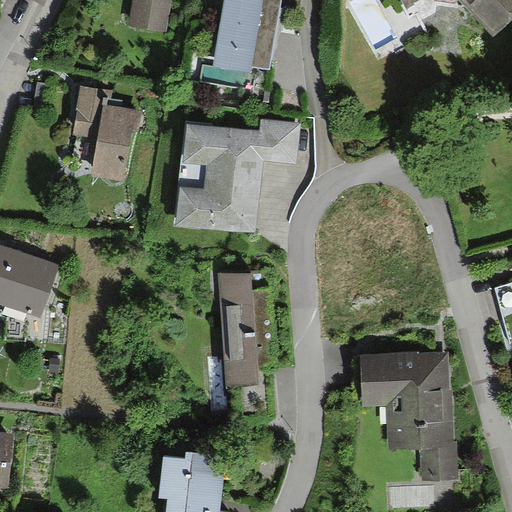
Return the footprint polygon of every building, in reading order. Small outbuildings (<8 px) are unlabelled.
[(168,0),(133,0),(129,33),(162,37),(168,0)] [(219,0),(216,29),(193,26),(184,95),(267,106),(280,0),(219,0)] [(511,0),(386,0),(389,4),(397,0),(462,0),(492,34),(511,14),(511,0)] [(139,103),(74,88),(57,163),(122,178),(139,103)] [(256,121),(180,112),(166,217),(249,228),(259,157),(293,161),(298,119),(257,114),(256,121)] [(55,265),(0,243),(0,296),(38,311),(55,265)] [(248,261),(214,263),(222,373),(255,371),(248,261)] [(444,350),(358,354),(360,403),(386,402),(389,446),(415,445),(416,477),(450,476),(444,350)] [(225,511),(231,441),(172,437),(165,511),(225,511)]
